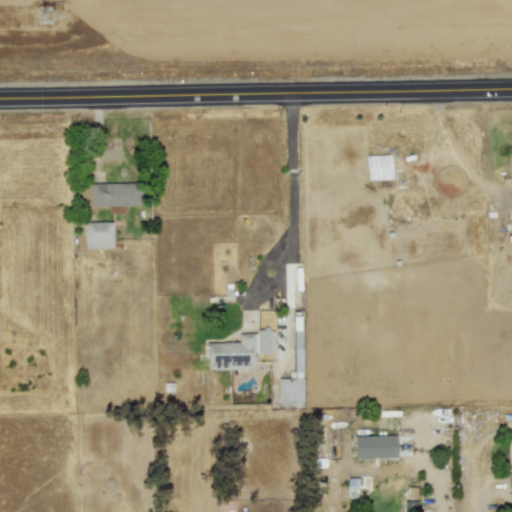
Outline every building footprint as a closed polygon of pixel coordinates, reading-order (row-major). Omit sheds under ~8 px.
[(366,179),(437,176),(436,152),(365,155),(366,179)] [(89,206),(140,205),(140,182),(89,183),(89,206)] [(111,222),(83,222),(84,248),(111,248),(111,222)] [(206,370),(251,369),(251,354),(273,354),(273,330),(254,330),(254,333),(237,333),(237,342),(205,343),(206,370)] [(277,403),(301,403),(302,358),(294,358),(293,378),(277,378),(277,403)] [(353,436),(353,459),(395,458),(395,435),(353,436)] [(233,511),(233,499),(215,500),(215,511),(233,511)] [(416,502),(404,500),(403,510),(414,511),(416,502)]
